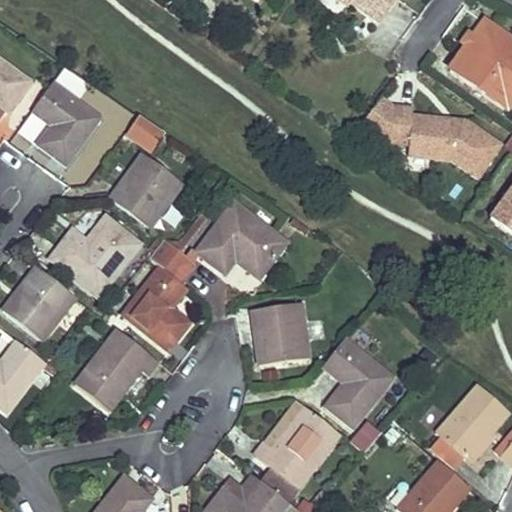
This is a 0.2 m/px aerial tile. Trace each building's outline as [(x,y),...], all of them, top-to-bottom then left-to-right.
[(389,9),(396,0),(348,0),(347,2),(377,23),(388,8),(389,9)] [(511,37),(483,16),(446,66),(480,90),(490,77),(503,87),(511,74),(511,37)] [(0,108),(6,114),(29,84),(0,63),(0,108)] [(511,95),(511,74),(503,87),(490,77),(480,90),(503,108),(511,95)] [(38,147),(66,167),(99,121),(53,86),(32,114),(52,129),(38,147)] [(391,103),(382,96),(363,122),(388,139),(391,103)] [(465,114),(412,110),(412,104),(391,103),(388,139),(407,141),(407,145),(451,148),(450,155),(478,173),(501,138),(465,114)] [(135,146),(150,125),(139,118),(125,138),(135,146)] [(36,145),(45,128),(30,119),(21,137),(36,145)] [(451,148),(407,145),(406,152),(450,155),(451,148)] [(142,157),(109,201),(151,232),(183,186),(142,157)] [(511,189),(489,221),(511,237),(511,189)] [(236,262),(259,280),(286,245),(235,205),(197,254),(225,276),(236,262)] [(181,257),(206,223),(197,217),(173,251),(166,246),(151,263),(160,270),(181,286),(194,268),(181,257)] [(51,260),(98,298),(138,247),(106,219),(104,222),(100,219),(88,218),(74,236),(71,233),(51,260)] [(41,343),(75,300),(36,270),(2,313),(41,343)] [(190,326),(172,312),(188,291),(181,286),(160,270),(123,318),(168,353),(190,326)] [(308,362),(301,308),(251,314),(258,368),(308,362)] [(141,373),(148,379),(160,365),(117,332),(75,385),(109,414),(141,373)] [(342,387),(325,409),(352,432),(394,379),(345,341),(322,371),(342,387)] [(0,409),(7,414),(44,366),(17,345),(0,365),(0,364),(0,409)] [(488,435),(490,437),(509,415),(478,387),(436,434),(466,461),(488,435)] [(305,412),(295,404),(265,443),(266,445),(274,451),(305,412)] [(272,472),(296,491),(339,439),(305,412),(274,451),(266,445),(255,458),(272,472)] [(488,435),(466,461),(472,466),(494,440),(490,437),(488,435)] [(511,445),(502,458),(511,466),(511,445)] [(449,511),(451,510),(453,511),(473,489),(441,461),(398,510),(400,511),(449,511)] [(296,491),(272,472),(261,486),(285,505),(296,491)] [(231,481),(223,492),(243,508),(261,486),(250,477),(242,488),(231,481)] [(123,480),(97,511),(144,511),(152,503),(123,480)] [(207,511),(285,511),(289,508),(285,505),(261,486),(243,508),(223,492),(207,511)]
